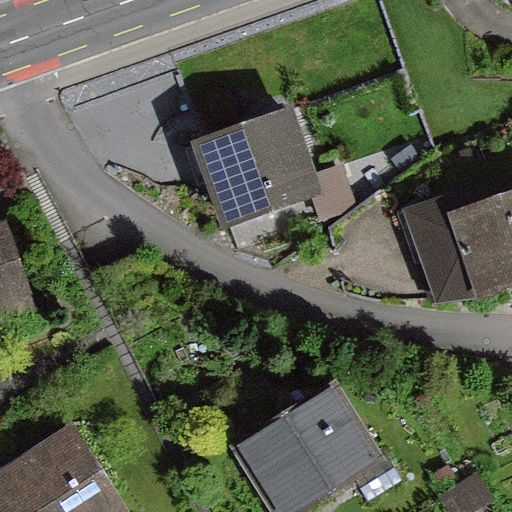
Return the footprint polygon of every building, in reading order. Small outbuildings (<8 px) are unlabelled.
[(295,107),(193,141),(222,228),(324,193),(295,107)] [(469,179),(410,204),(443,306),(511,284),(511,186),(477,198),(469,179)] [(0,320),(41,306),(12,226),(0,230),(0,320)] [(339,379),(241,444),(286,511),(299,511),(389,453),(339,379)] [(126,511),(141,502),(86,424),(0,482),(0,511),(126,511)]
